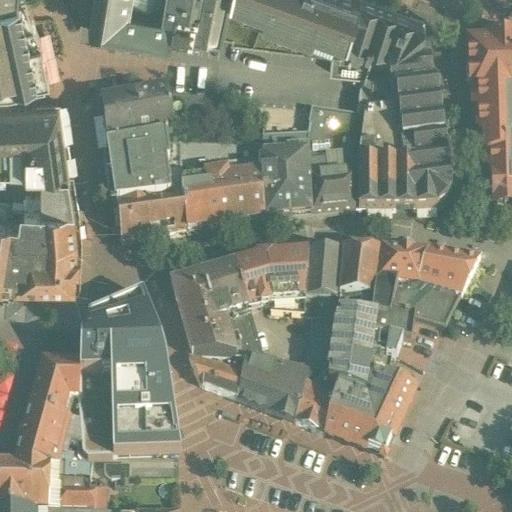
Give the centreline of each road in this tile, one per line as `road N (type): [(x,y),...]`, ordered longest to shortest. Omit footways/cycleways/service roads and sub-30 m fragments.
road 1 (residential): [(408,468),(511,275)]
road 2 (residential): [(73,94),(100,256),(137,282)]
